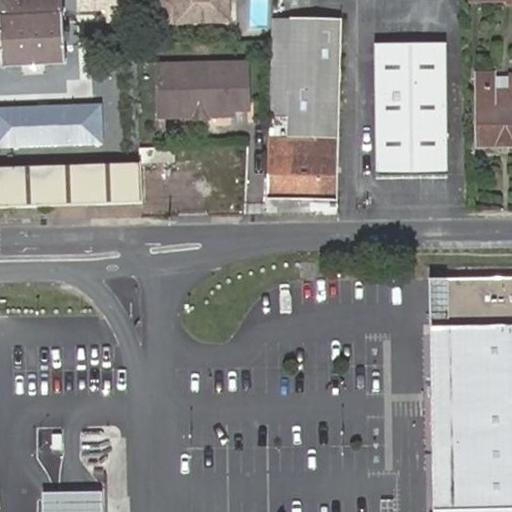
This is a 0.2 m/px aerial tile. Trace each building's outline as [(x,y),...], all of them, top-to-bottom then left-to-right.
[(0,0),(0,66),(65,64),(62,0),(0,0)] [(118,13),(117,0),(78,0),(79,14),(118,13)] [(157,0),(158,26),(231,24),(230,0),(157,0)] [(277,14),(273,103),(269,194),(336,198),(339,116),(343,17),(277,14)] [(374,44),(377,174),(448,171),(443,42),(374,44)] [(192,66),(158,67),(159,118),(193,117),(193,116),(198,107),(203,107),(208,116),(208,117),(231,117),(231,112),(247,111),(247,65),(204,66),(205,75),(192,75),(192,66)] [(204,66),(192,66),(192,75),(205,75),(204,66)] [(479,109),(480,146),(511,145),(511,76),(508,77),(509,92),(493,93),(492,74),(475,74),(476,108),(479,109)] [(100,104),(0,106),(0,146),(101,144),(100,104)] [(203,107),(198,107),(193,116),(193,117),(208,117),(208,116),(203,107)] [(143,204),(141,163),(81,165),(84,206),(143,204)] [(0,206),(84,206),(81,165),(0,167),(0,206)] [(511,511),(511,280),(430,281),(433,511),(511,511)] [(43,494),(43,511),(101,511),(102,493),(73,493),(43,494)]
